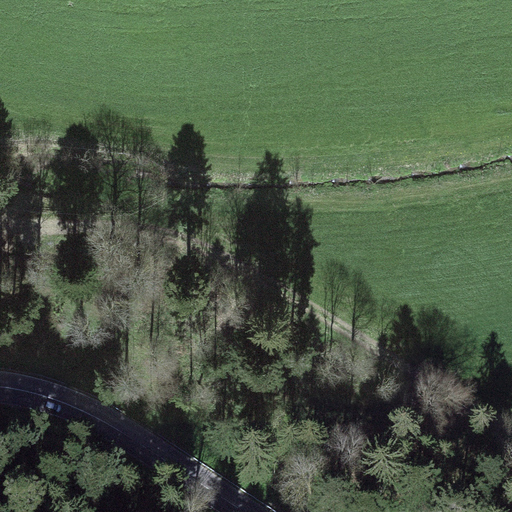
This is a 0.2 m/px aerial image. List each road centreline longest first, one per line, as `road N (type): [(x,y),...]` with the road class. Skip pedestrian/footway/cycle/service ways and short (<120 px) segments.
road 1 (track): [(0,209),(196,259),(383,345),(511,425)]
road 2 (tertiary): [(0,386),(95,416),(246,511)]
